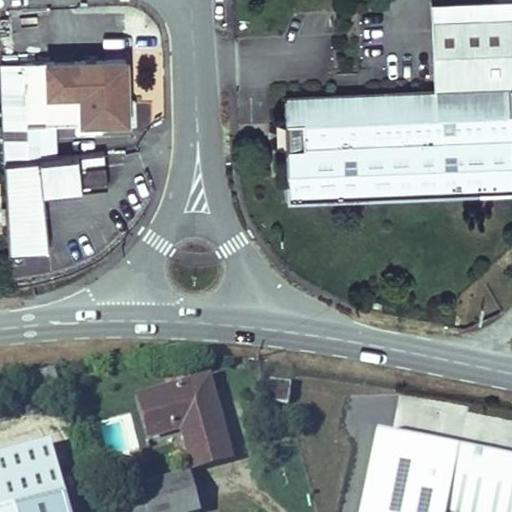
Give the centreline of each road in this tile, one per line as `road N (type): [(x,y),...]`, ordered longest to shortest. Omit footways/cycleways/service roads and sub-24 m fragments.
road 1 (tertiary): [(266,327),(511,372)]
road 2 (unclassified): [(266,327),(265,297),(210,204),(194,150)]
road 3 (unclassified): [(194,150),(177,200),(118,292),(113,319)]
road 4 (tertiary): [(113,319),(266,327)]
road 5 (unclassified): [(188,0),(194,150)]
